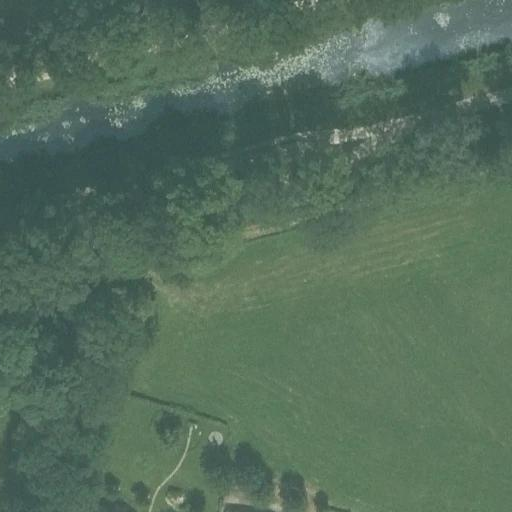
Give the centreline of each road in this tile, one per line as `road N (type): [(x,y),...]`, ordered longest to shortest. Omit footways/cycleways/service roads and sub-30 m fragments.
road 1 (track): [(0,216),(419,108)]
road 2 (unclassified): [(123,229),(330,169),(381,143),(419,108),(511,84)]
road 3 (track): [(315,0),(0,80)]
road 4 (unclassified): [(42,511),(123,229)]
road 5 (unclassified): [(123,229),(0,248)]
